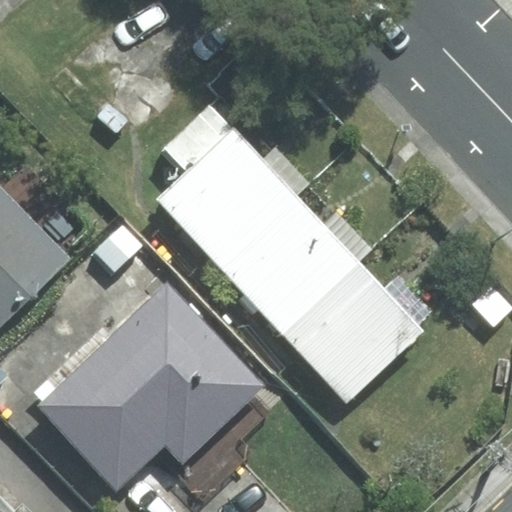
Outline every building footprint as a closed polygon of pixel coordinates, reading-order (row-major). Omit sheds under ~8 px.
[(183,170),(154,197),(218,267),(297,194),(308,183),(276,148),(263,160),(210,103),(162,148),(183,170)] [(0,325),(68,259),(0,188),(0,325)] [(218,267),(281,334),(360,261),(372,250),(336,211),(323,222),(297,194),(218,267)] [(398,273),(384,286),(360,261),(281,334),(345,403),(423,331),(417,326),(433,311),(398,273)] [(238,440),(268,411),(252,394),(260,387),(168,289),(112,342),(101,330),(32,395),(117,485),(165,441),(184,460),(180,479),(200,499),(243,462),(245,449),(238,440)]
